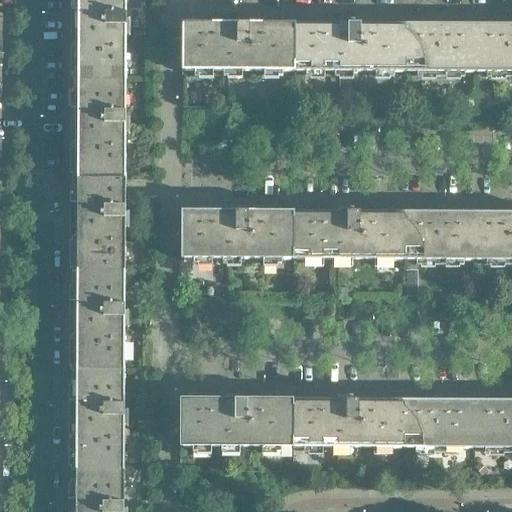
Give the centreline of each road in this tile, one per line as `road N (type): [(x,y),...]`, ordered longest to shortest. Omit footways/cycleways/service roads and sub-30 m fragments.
road 1 (residential): [(44,511),(44,218),(34,152)]
road 2 (residential): [(511,165),(263,162)]
road 3 (residential): [(267,350),(511,352)]
